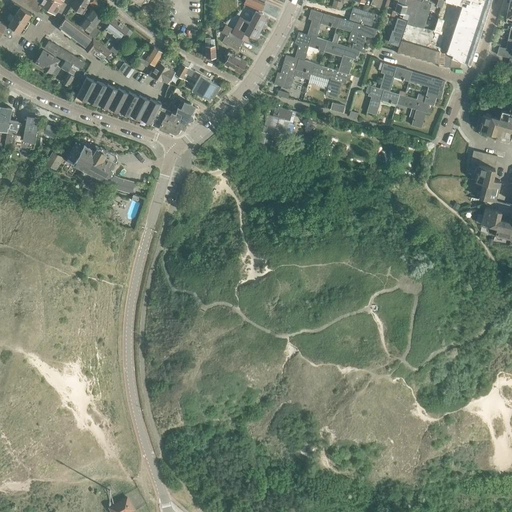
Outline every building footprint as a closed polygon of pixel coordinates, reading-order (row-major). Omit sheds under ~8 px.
[(55,14),(61,3),(55,0),(17,0),(37,12),(41,6),(55,14)] [(85,7),(88,2),(89,0),(74,0),(71,6),(83,14),(87,8),(85,7)] [(101,0),(89,0),(88,2),(99,11),(105,2),(101,0)] [(260,11),(263,3),(255,0),(245,0),(244,4),(260,11)] [(417,8),(418,6),(420,0),(421,1),(421,0),(404,0),(404,1),(401,0),(397,0),(398,0),(394,10),(404,14),(404,13),(408,14),(406,19),(407,19),(406,23),(412,25),(414,16),(417,8)] [(431,4),(427,3),(421,1),(420,0),(418,6),(417,8),(428,12),(431,4)] [(444,56),(467,63),(487,0),(444,0),(444,1),(455,5),(456,3),(461,5),(444,56)] [(498,46),(496,54),(509,57),(511,46),(511,44),(511,0),(509,0),(506,17),(507,17),(506,19),(511,21),(505,48),(498,46)] [(0,34),(3,30),(7,32),(6,33),(6,34),(7,35),(7,36),(8,36),(9,36),(10,36),(11,36),(12,35),(12,34),(12,33),(12,32),(12,31),(11,31),(13,27),(19,31),(31,13),(11,1),(7,7),(12,10),(13,9),(17,11),(8,24),(9,25),(8,26),(6,26),(6,25),(0,20),(0,8),(0,9),(0,8),(0,34)] [(333,1),(331,7),(340,9),(342,3),(333,1)] [(374,14),(368,12),(352,7),(349,20),(371,26),(374,14)] [(90,32),(95,27),(103,17),(92,8),(79,24),(90,32)] [(417,8),(414,16),(426,20),(428,12),(417,8)] [(307,34),(307,35),(316,37),(321,22),(336,27),(339,17),(311,9),(308,18),(311,19),(307,34)] [(263,24),(267,17),(255,10),(249,22),(240,17),(231,32),(233,33),(244,39),(248,42),(251,36),(255,39),(261,27),(264,29),(266,25),(263,24)] [(426,20),(414,16),(412,25),(423,28),(426,20)] [(91,37),(88,35),(65,17),(58,27),(77,42),(78,41),(80,43),(79,45),(83,47),(84,46),(91,37)] [(113,17),(107,24),(108,25),(105,29),(118,39),(121,35),(123,36),(124,35),(127,37),(132,32),(128,29),(129,29),(113,17)] [(376,28),(339,17),(336,27),(356,33),(352,48),(359,50),(359,51),(361,51),(366,35),(373,38),(376,28)] [(393,30),(389,41),(397,44),(397,45),(398,45),(406,20),(397,17),(393,30),(392,29),(392,30),(393,30)] [(406,23),(401,40),(406,41),(438,51),(443,35),(432,32),(432,30),(423,28),(412,25),(406,23)] [(90,32),(88,35),(91,37),(93,39),(94,38),(100,31),(95,27),(90,32)] [(244,39),(233,33),(231,32),(230,31),(227,36),(241,44),(243,40),(244,39)] [(294,57),(304,60),(308,45),(323,50),(326,40),(316,37),(307,35),(307,34),(298,32),(295,41),(299,42),(294,57)] [(222,41),(237,50),(241,44),(227,36),(225,35),(222,41)] [(94,38),(93,39),(91,37),(84,46),(83,47),(91,53),(93,50),(95,51),(94,54),(102,60),(104,58),(110,51),(94,38)] [(205,37),(206,58),(215,57),(214,39),(210,39),(210,37),(205,37)] [(352,48),(326,40),(323,50),(343,55),(339,70),(339,71),(347,73),(348,74),(353,58),(357,59),(359,51),(359,50),(352,48)] [(400,40),(396,53),(404,53),(404,55),(405,42),(400,40)] [(81,69),(85,62),(49,41),(48,41),(49,42),(45,47),(44,47),(81,69)] [(114,54),(118,49),(113,45),(109,50),(114,54)] [(149,62),(154,65),(157,60),(163,51),(153,45),(148,53),(144,50),(137,60),(146,66),(149,62)] [(43,50),(35,62),(51,72),(52,72),(56,74),(60,68),(56,65),(59,59),(43,50)] [(246,61),(228,51),(225,57),(227,58),(224,63),(239,72),(240,70),(242,70),(244,68),(243,66),(246,61)] [(289,88),(296,68),(311,72),(314,63),(304,60),(294,57),(285,55),(280,73),(277,72),(274,84),(289,88)] [(65,60),(61,66),(68,71),(68,70),(70,71),(69,73),(74,76),(78,69),(65,60)] [(157,60),(154,65),(148,75),(167,83),(174,72),(169,68),(160,63),(157,61),(157,60)] [(384,73),(379,88),(389,91),(393,76),(408,80),(411,71),(383,62),(380,72),(384,73)] [(339,70),(314,63),(311,72),(331,78),(326,94),(336,97),(341,81),(344,82),(347,73),(339,71),(339,70)] [(176,75),(182,78),(188,68),(182,64),(176,75)] [(123,74),(128,78),(134,70),(129,66),(123,74)] [(68,86),(74,76),(69,73),(70,71),(68,70),(68,71),(61,82),(68,86)] [(440,97),(445,81),(411,71),(408,80),(429,86),(426,96),(418,94),(417,99),(432,104),(433,105),(436,96),(440,97)] [(218,85),(200,75),(191,90),(209,100),(212,96),(214,97),(220,87),(218,86),(218,85)] [(86,76),(76,96),(87,101),(97,80),(96,81),(86,76)] [(104,83),(97,80),(87,101),(87,102),(88,100),(97,105),(108,84),(107,83),(107,84),(104,83)] [(118,87),(117,88),(108,84),(97,105),(98,105),(98,104),(108,109),(118,87)] [(376,114),(380,99),(396,103),(398,94),(389,91),(379,88),(370,85),(368,95),(371,96),(366,111),(376,114)] [(125,90),(118,87),(108,109),(109,108),(119,113),(129,91),(128,92),(125,90)] [(278,90),(276,95),(281,96),(287,98),(289,93),(278,90)] [(139,94),(139,96),(129,91),(119,113),(120,112),(129,116),(140,95),(139,94)] [(425,112),(429,113),(432,104),(417,99),(404,95),(398,94),(396,103),(416,109),(411,125),(421,128),(425,112)] [(140,120),(150,98),(149,99),(140,95),(129,116),(130,116),(130,115),(140,120)] [(151,124),(152,123),(160,106),(161,104),(150,98),(140,120),(141,119),(151,124)] [(192,120),(193,119),(193,118),(193,115),(191,113),(194,106),(192,105),(191,103),(188,103),(187,102),(186,102),(181,100),(179,105),(170,101),(167,109),(160,106),(152,123),(151,124),(161,128),(163,131),(166,131),(174,134),(175,132),(177,132),(179,132),(181,127),(184,128),(187,121),(190,121),(192,120)] [(343,112),(344,105),(332,102),(330,109),(343,112)] [(478,130),(499,136),(502,128),(511,130),(511,102),(511,106),(509,105),(508,108),(502,106),(498,118),(483,114),(478,130)] [(258,130),(253,149),(268,152),(271,141),(265,139),(267,132),(279,136),(283,122),(292,124),(295,111),(270,104),(267,114),(266,113),(264,119),(265,120),(262,131),(258,130)] [(13,136),(15,136),(17,122),(9,120),(11,108),(0,105),(0,135),(1,136),(2,131),(13,133),(13,136)] [(19,122),(17,122),(15,136),(12,150),(20,151),(19,158),(27,159),(31,141),(34,141),(38,117),(27,115),(26,123),(19,122)] [(42,133),(53,139),(57,131),(46,125),(42,133)] [(75,142),(67,157),(69,160),(74,163),(73,164),(104,181),(105,180),(107,176),(108,176),(109,175),(113,169),(112,168),(117,158),(116,156),(100,147),(98,148),(97,149),(96,148),(95,151),(84,145),(83,146),(79,143),(78,143),(75,142)] [(511,204),(495,201),(500,180),(492,178),(495,168),(494,167),(497,156),(473,150),(470,162),(478,164),(474,180),(482,182),(478,198),(486,200),(480,223),(488,225),(487,229),(487,231),(488,232),(489,233),(491,234),(511,239),(511,232),(511,204)] [(52,152),(46,164),(45,164),(56,170),(60,163),(59,163),(62,158),(52,152)] [(112,174),(107,185),(114,189),(131,194),(132,193),(127,192),(130,182),(134,183),(135,182),(119,178),(112,174)] [(85,185),(88,179),(80,175),(77,181),(85,185)] [(93,197),(92,201),(105,207),(107,203),(93,197)] [(127,511),(133,508),(127,497),(114,504),(113,505),(109,507),(112,511),(127,511)]
